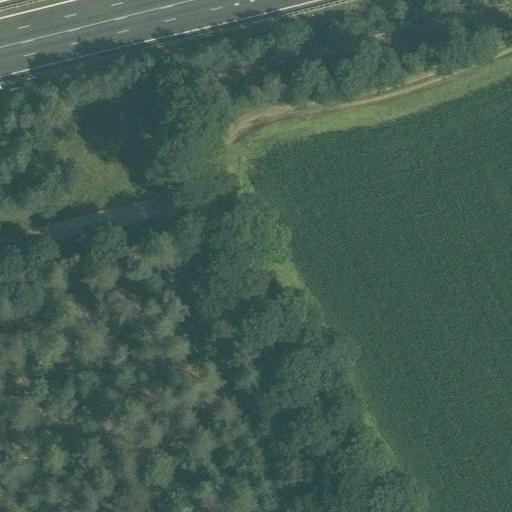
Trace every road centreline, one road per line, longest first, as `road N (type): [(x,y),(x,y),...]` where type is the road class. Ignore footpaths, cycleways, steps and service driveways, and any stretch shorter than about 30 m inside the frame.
road 1 (unclassified): [(0,248),(188,212),(221,223),(370,511)]
road 2 (track): [(138,511),(229,398),(244,402),(304,511)]
road 3 (motorway): [(0,41),(168,0)]
